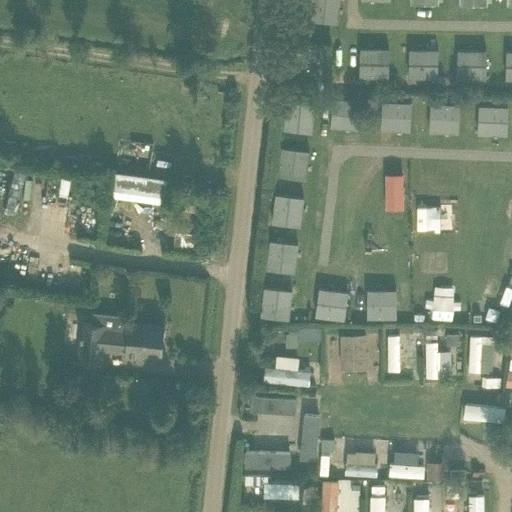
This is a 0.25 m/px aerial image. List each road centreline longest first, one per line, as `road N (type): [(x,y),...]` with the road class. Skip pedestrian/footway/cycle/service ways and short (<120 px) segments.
road 1 (unclassified): [(210,511),(264,0)]
road 2 (unknown): [(0,41),(256,78)]
